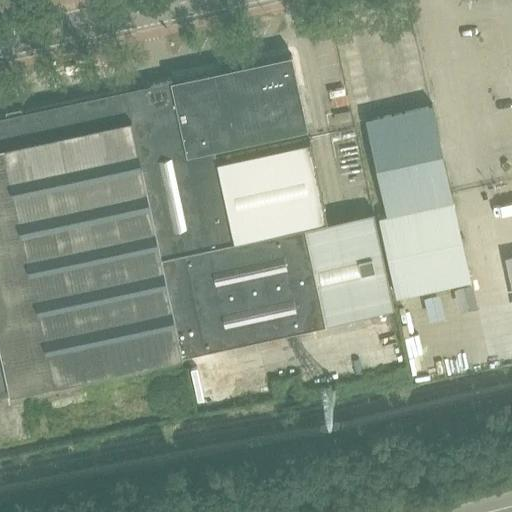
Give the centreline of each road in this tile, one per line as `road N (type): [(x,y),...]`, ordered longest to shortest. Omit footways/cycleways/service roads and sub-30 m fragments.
road 1 (track): [(511,379),(0,484)]
road 2 (tertiary): [(0,39),(185,0)]
